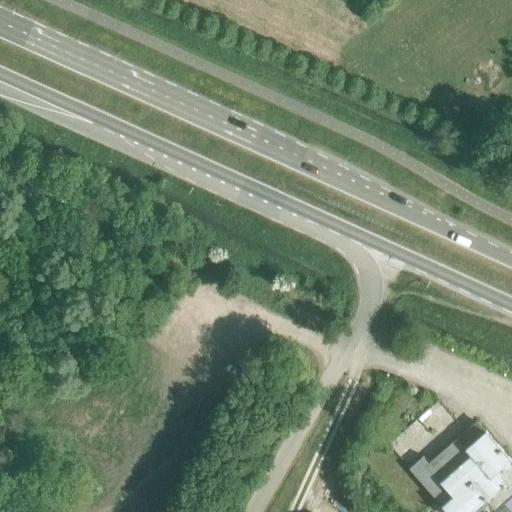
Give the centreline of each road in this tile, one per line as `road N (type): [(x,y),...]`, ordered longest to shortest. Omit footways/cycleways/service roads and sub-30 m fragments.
road 1 (primary): [(511,261),(0,30)]
road 2 (primary): [(0,75),(333,224)]
road 3 (unclassified): [(333,224),(365,260),(372,295),(351,348),(254,511)]
road 4 (primary): [(333,224),(511,308)]
